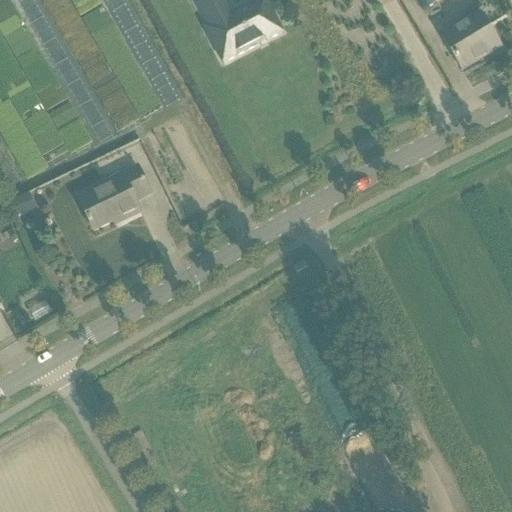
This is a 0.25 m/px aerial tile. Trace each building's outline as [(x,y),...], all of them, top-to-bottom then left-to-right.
[(265,0),(260,0),(232,15),(226,5),(223,0),(193,0),(208,28),(204,30),(223,65),(283,34),(265,0)] [(417,0),(425,12),(442,1),(443,0),(417,0)] [(442,41),(462,72),(500,49),(480,17),(442,41)] [(78,199),(86,215),(88,221),(90,226),(90,225),(94,233),(123,219),(124,222),(140,215),(135,204),(150,197),(141,179),(137,170),(122,177),(122,178),(78,199)] [(26,197),(11,204),(17,218),(33,211),(26,197)] [(273,354),(247,366),(275,426),(301,413),(273,354)] [(264,457),(228,400),(200,418),(235,475),(264,457)] [(220,511),(215,502),(195,511),(220,511)]
